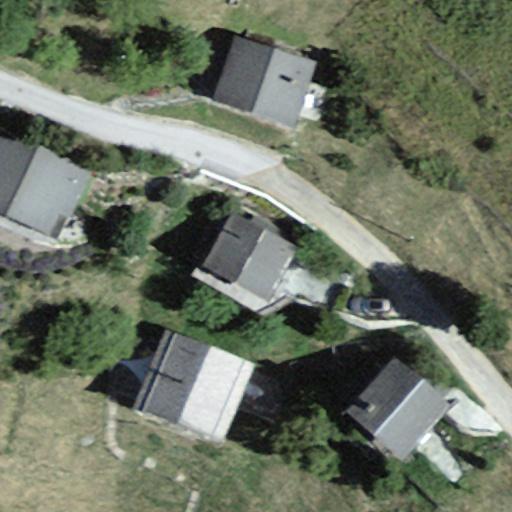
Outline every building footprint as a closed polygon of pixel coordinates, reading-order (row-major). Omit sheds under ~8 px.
[(286,70),(212,33),(176,106),(250,143),(286,70)] [(51,188),(0,155),(0,261),(2,263),(51,188)] [(263,263),(206,222),(163,281),(220,322),(263,263)] [(211,383),(141,342),(94,421),(165,462),(211,383)] [(370,364),(296,429),(343,484),(418,419),(370,364)]
